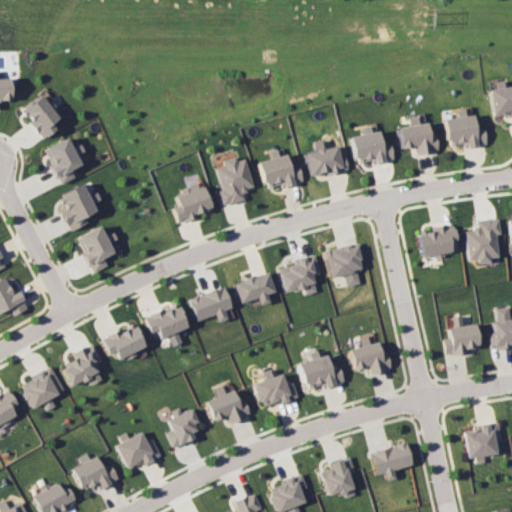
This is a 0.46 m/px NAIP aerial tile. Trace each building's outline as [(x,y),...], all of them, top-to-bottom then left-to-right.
[(0,76),(7,76),(9,99),(0,99),(0,76)] [(486,88),(493,87),(491,80),(500,79),(501,85),(511,82),(511,115),(505,117),(504,113),(491,115),(486,88)] [(39,92),(45,100),(48,98),(55,108),(53,109),(58,115),(50,122),(54,127),(39,138),(26,122),(29,119),(23,111),(21,112),(18,108),(39,92)] [(441,118),(456,116),(455,109),(462,108),(463,114),(471,113),(473,129),(483,127),(486,145),(461,148),(460,143),(448,145),(448,139),(445,139),(441,118)] [(395,126),(408,123),(406,115),(416,113),(418,121),(425,119),(427,127),(429,126),(431,132),(434,132),(437,150),(415,154),(414,147),(408,148),(407,145),(399,147),(395,126)] [(347,135),(352,157),(354,156),(355,159),(356,159),(356,162),(369,159),(368,157),(371,156),(372,164),(393,159),(389,142),(380,144),(377,128),(370,130),(369,123),(358,126),(360,132),(347,135)] [(64,135),(70,146),(79,141),(84,149),(75,154),(79,163),(69,168),(73,175),(59,182),(57,177),(54,178),(47,164),(50,163),(41,147),(64,135)] [(301,152),(307,175),(311,174),(311,175),(318,174),(318,171),(323,170),(324,174),(345,169),(341,153),(337,154),(334,144),(321,147),(318,139),(311,141),(313,149),(301,152)] [(254,160),(266,156),(264,149),(275,146),(277,152),(284,150),(289,166),(297,163),(302,180),(282,187),(280,179),(275,180),(276,183),(266,186),(264,180),(261,181),(254,160)] [(212,166),(219,188),(215,189),(220,204),(241,198),(239,192),(244,191),(243,188),(251,185),(242,156),(233,159),(232,154),(219,158),(221,163),(212,166)] [(172,195),(179,192),(177,187),(194,180),(197,186),(200,185),(210,209),(201,212),(200,210),(195,212),(196,215),(175,223),(169,207),(176,204),(172,195)] [(79,182),(87,195),(94,191),(98,198),(91,202),(95,210),(86,215),(89,220),(70,231),(66,224),(65,225),(58,211),(64,207),(58,197),(61,196),(59,193),(79,182)] [(474,218),(497,215),(499,233),(495,233),(498,256),(488,257),(489,261),(476,262),(475,258),(467,259),(463,230),(472,229),(471,225),(475,225),(474,218)] [(415,229),(420,256),(434,253),(435,257),(442,255),(441,252),(456,249),(451,223),(446,224),(445,222),(429,225),(429,227),(415,229)] [(98,223),(104,235),(111,231),(115,238),(107,242),(112,251),(102,256),(106,264),(92,272),(89,266),(87,267),(80,252),(82,251),(74,235),(98,223)] [(322,250),(357,240),(362,257),(357,258),(360,269),(355,270),(358,282),(345,285),(342,273),(329,277),(322,250)] [(277,268),(293,263),(292,258),(314,251),(320,272),(311,275),(316,291),(304,294),(301,287),(296,289),(295,286),(283,290),(277,268)] [(232,282),(267,270),(275,291),(267,293),(269,301),(260,304),(257,296),(239,302),(232,282)] [(0,276),(1,279),(7,276),(13,287),(16,286),(28,306),(13,315),(8,306),(0,310),(0,276)] [(187,299),(223,285),(231,306),(223,309),(226,318),(216,321),(213,313),(195,320),(187,299)] [(142,316),(177,300),(188,326),(177,332),(181,341),(171,345),(167,335),(159,339),(155,329),(149,332),(142,316)] [(511,345),(511,317),(508,318),(506,305),(493,307),(495,322),(487,324),(490,349),(511,345)] [(473,323),(460,324),(459,314),(444,316),(447,337),(440,338),(443,354),(477,349),(473,323)] [(99,337),(106,353),(112,350),(116,359),(125,355),(126,358),(135,354),(133,351),(143,346),(139,337),(142,335),(136,321),(99,337)] [(347,347),(351,369),(366,366),(367,372),(388,368),(384,349),(375,350),(372,333),(357,336),(359,345),(347,347)] [(60,368),(69,385),(78,380),(79,382),(86,379),(89,385),(101,379),(93,364),(101,360),(91,341),(71,352),(73,357),(64,362),(66,366),(60,368)] [(296,362),(303,389),(318,385),(318,388),(341,381),(337,366),(328,368),(324,354),(316,355),(314,349),(306,352),(308,359),(296,362)] [(20,389),(21,391),(20,392),(23,400),(25,399),(29,408),(41,402),(45,410),(54,405),(49,397),(63,390),(49,364),(29,374),(31,378),(20,384),(22,388),(20,389)] [(251,382),(258,406),(277,400),(278,402),(295,397),(290,381),(283,383),(279,372),(270,375),(268,368),(260,371),(263,378),(251,382)] [(0,432),(2,431),(0,428),(0,426),(9,421),(8,419),(15,415),(10,406),(16,403),(8,389),(2,392),(1,390),(0,390),(0,432)] [(248,414),(241,396),(234,399),(230,389),(203,399),(211,420),(225,414),(228,421),(248,414)] [(165,419),(169,429),(164,431),(171,447),(193,438),(190,431),(198,428),(189,408),(165,419)] [(465,457),(478,456),(477,455),(494,453),(493,440),(499,440),(497,421),(478,423),(478,429),(462,431),(465,457)] [(367,451),(374,474),(381,472),(383,480),(393,477),(391,469),(409,464),(403,441),(367,451)] [(81,489),(97,480),(100,486),(117,478),(110,464),(99,470),(89,451),(77,457),(80,462),(70,467),(81,489)] [(325,496),(342,491),(343,496),(353,493),(347,473),(352,471),(347,456),(328,462),(330,469),(319,473),(325,496)] [(287,507),(288,511),(297,511),(295,504),(302,501),(298,489),(304,487),(299,472),(281,478),(282,483),(272,486),(273,491),(267,493),(273,511),(287,507)] [(30,496),(38,511),(53,511),(74,501),(67,487),(60,490),(56,482),(30,496)] [(255,511),(254,509),(259,508),(253,492),(232,500),(236,509),(228,511),(255,511)] [(25,511),(20,501),(7,507),(3,498),(0,499),(0,511),(25,511)]
